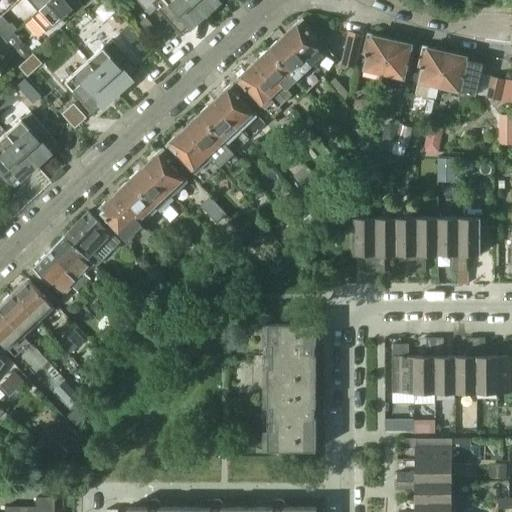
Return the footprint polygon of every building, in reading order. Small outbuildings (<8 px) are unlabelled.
[(29,0),(39,10),(49,0),(29,0)] [(46,32),(80,2),(78,0),(49,0),(39,10),(32,16),(46,32)] [(206,16),(191,0),(156,0),(153,3),(180,34),(189,26),(193,24),(197,22),(201,20),(203,19),(206,16)] [(218,0),(191,0),(206,16),(208,15),(209,13),(211,12),(212,10),(215,6),(216,5),(217,1),(218,0)] [(145,17),(137,25),(147,37),(156,29),(145,17)] [(327,50),(328,49),(324,44),(322,46),(299,20),(291,27),(293,31),(285,39),(322,79),(325,76),(323,72),(336,60),(327,50)] [(11,23),(0,32),(0,35),(4,40),(5,40),(11,34),(13,33),(13,32),(17,29),(11,23)] [(120,33),(130,45),(138,37),(128,26),(120,33)] [(349,32),(344,52),(348,53),(345,65),(354,67),(361,35),(349,32)] [(383,74),(391,39),(368,33),(363,54),(366,55),(362,69),(383,74)] [(18,43),(11,34),(5,40),(4,40),(11,48),(18,43)] [(322,79),(285,39),(280,43),(277,41),(268,49),(304,90),(306,93),(322,79)] [(409,65),(414,44),(391,39),(383,74),(381,84),(400,89),(403,78),(406,64),(409,65)] [(139,71),(111,40),(88,61),(116,92),(118,95),(121,92),(124,88),(126,87),(127,85),(128,83),(129,81),(130,79),(139,71)] [(14,47),(14,52),(21,59),(25,59),(30,55),(30,50),(24,43),(18,43),(14,47)] [(438,86),(446,51),(423,46),(418,67),(421,67),(418,81),(429,84),(427,97),(436,99),(438,86)] [(268,49),(258,58),(260,62),(255,67),(285,99),(293,91),(298,96),(304,90),(268,49)] [(475,95),(482,64),(468,61),(469,56),(446,51),(438,86),(475,95)] [(116,92),(88,61),(65,81),(92,112),(102,104),(106,103),(109,101),(111,100),(115,97),(118,95),(116,92)] [(247,73),(244,71),(236,79),(246,90),(247,88),(265,107),(271,101),(276,107),(285,99),(255,67),(247,73)] [(490,76),(486,98),(499,100),(503,79),(490,76)] [(24,79),(17,86),(25,95),(32,88),(24,79)] [(223,96),(216,103),(240,130),(255,116),(238,97),(239,96),(229,85),(222,92),(223,96)] [(240,130),(216,103),(211,107),(207,105),(198,115),(225,144),(240,130)] [(57,143),(30,112),(7,133),(34,164),(37,167),(40,164),(43,161),(45,157),(46,155),(48,151),(57,143)] [(500,143),(511,142),(511,114),(500,114),(500,143)] [(234,154),(225,144),(198,115),(189,123),(191,127),(185,132),(209,158),(218,168),(234,154)] [(411,128),(407,127),(391,123),(385,125),(381,142),(398,161),(403,155),(405,147),(407,147),(411,128)] [(438,152),(442,129),(429,126),(424,149),(438,152)] [(209,158),(185,132),(178,138),(174,136),(167,144),(175,154),(177,153),(194,172),(209,158)] [(7,133),(0,139),(0,172),(11,185),(20,177),(37,167),(34,164),(7,133)] [(396,161),(379,142),(372,148),(389,167),(396,161)] [(154,161),(146,168),(170,194),(186,180),(169,161),(170,160),(160,150),(152,157),(154,161)] [(170,194),(146,168),(142,172),(138,171),(128,180),(155,208),(162,215),(170,208),(163,201),(170,194)] [(128,180),(119,188),(121,192),(114,198),(138,224),(155,208),(128,180)] [(227,215),(210,197),(201,206),(218,224),(227,215)] [(109,203),(105,201),(97,209),(106,218),(107,218),(124,236),(138,224),(114,198),(109,203)] [(118,242),(87,211),(72,227),(104,257),(111,250),(118,242)] [(375,217),(353,217),(353,254),(366,254),(366,272),(375,272),(375,217)] [(395,217),(375,217),(375,272),(383,272),(383,254),(396,254),(395,217)] [(416,217),(395,217),(396,254),(408,254),(408,272),(417,272),(416,217)] [(437,217),(416,217),(417,272),(425,272),(425,254),(437,254),(437,217)] [(458,217),(437,217),(437,254),(449,254),(449,272),(458,272),(458,217)] [(479,217),(458,217),(458,272),(466,272),(466,254),(479,254),(479,217)] [(104,257),(72,227),(59,241),(88,270),(89,268),(91,270),(100,261),(104,257)] [(88,270),(59,241),(45,256),(78,288),(88,279),(83,275),(88,270)] [(45,256),(30,271),(29,272),(37,282),(41,279),(62,298),(71,288),(75,292),(78,288),(45,256)] [(23,281),(17,286),(17,289),(13,293),(38,321),(53,307),(28,280),(26,281),(23,281)] [(201,300),(201,298),(201,296),(200,295),(199,293),(197,292),(195,291),(194,291),(192,291),(190,292),(189,293),(188,294),(187,296),(187,298),(187,300),(188,302),(189,303),(190,304),(192,305),(194,305),(196,305),(197,304),(199,303),(200,301),(201,300)] [(8,295),(2,300),(2,303),(0,305),(0,311),(22,336),(38,321),(13,293),(11,295),(8,295)] [(0,342),(6,349),(22,336),(0,311),(0,342)] [(316,323),(267,323),(267,345),(272,345),(272,366),(267,366),(267,385),(316,385),(316,356),(319,356),(320,356),(321,356),(322,355),(323,354),(323,353),(323,352),(323,351),(324,342),(316,342),(316,323)] [(70,353),(82,342),(72,331),(60,343),(70,353)] [(434,337),(425,337),(426,355),(413,355),(413,392),(434,392),(434,337)] [(455,356),(443,355),(443,337),(434,337),(434,392),(455,392),(455,356)] [(475,337),(467,337),(467,355),(455,356),(455,392),(476,392),(475,337)] [(497,355),(484,355),(484,337),(475,337),(476,392),(496,392),(497,355)] [(511,346),(508,346),(508,355),(497,355),(496,392),(511,392),(511,346)] [(413,355),(401,356),(401,347),(391,347),(392,392),(413,392),(413,355)] [(316,385),(267,385),(262,385),(262,419),(272,419),(272,429),(267,429),(267,450),(315,450),(315,419),(319,419),(320,419),(321,418),(322,417),(323,416),(323,415),(323,414),(324,405),(315,405),(316,385)] [(420,432),(434,432),(434,414),(420,414),(420,432)] [(451,438),(405,438),(405,447),(414,447),(414,460),(451,460),(451,438)] [(451,460),(414,460),(414,472),(396,472),(396,481),(451,480),(451,460)] [(451,480),(396,481),(396,489),(414,489),(414,501),(451,501),(451,480)] [(53,511),(54,498),(36,498),(35,511),(22,511),(22,507),(4,507),(4,511),(53,511)] [(218,500),(208,499),(208,507),(189,507),(189,511),(252,511),(253,508),(222,508),(222,504),(222,503),(222,502),(221,501),(220,500),(219,500),(218,500)] [(280,500),(271,499),(271,507),(253,508),(252,511),(315,511),(316,508),(285,508),(285,505),(284,503),(283,502),(283,501),(282,500),(281,500),(280,500)] [(156,500),(155,500),(146,500),(146,507),(127,508),(126,511),(189,511),(189,507),(160,507),(160,504),(160,503),(159,502),(158,501),(158,500),(156,500)] [(450,511),(451,501),(414,501),(414,511),(450,511)]
